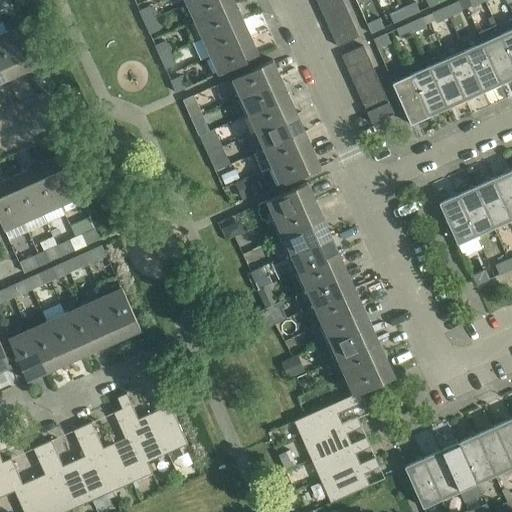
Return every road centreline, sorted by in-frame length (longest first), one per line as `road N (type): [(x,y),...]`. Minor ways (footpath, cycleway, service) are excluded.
road 1 (residential): [(511,341),(460,362),(435,354),(361,193)]
road 2 (residential): [(361,193),(276,0)]
road 3 (residential): [(361,193),(511,126)]
